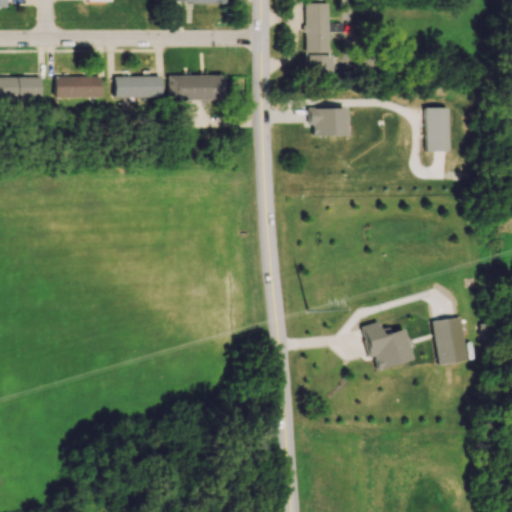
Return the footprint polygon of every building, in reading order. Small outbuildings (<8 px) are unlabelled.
[(302,51),(324,52),(325,3),(303,2),(302,51)] [(330,77),(330,53),(303,52),(302,76),(330,77)] [(218,99),(218,74),(164,75),(165,100),(218,99)] [(157,96),(156,75),(110,76),(110,97),(157,96)] [(0,97),(38,97),(37,76),(0,76),(0,97)] [(97,76),(51,76),(51,96),(97,97),(97,76)] [(309,135),(344,135),(344,107),(305,108),(305,124),(309,124),(309,135)] [(445,107),(422,107),(423,150),(446,150),(445,107)] [(436,364),(464,360),(458,316),(429,321),(436,364)] [(408,360),(401,329),(377,334),(375,321),(358,325),(365,357),(370,355),(373,368),(408,360)]
